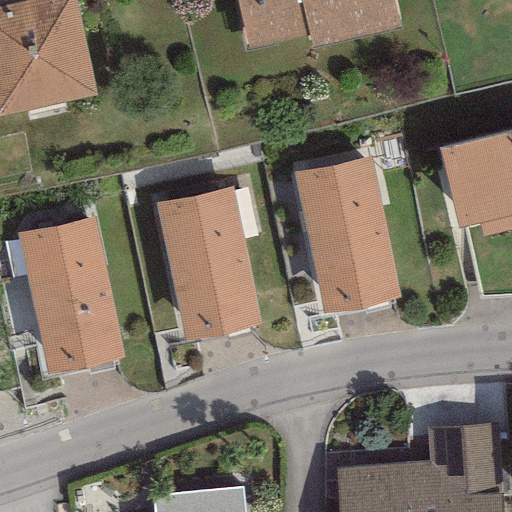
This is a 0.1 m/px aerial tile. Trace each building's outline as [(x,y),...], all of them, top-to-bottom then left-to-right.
[(0,0),(0,116),(96,95),(73,0),(0,0)] [(235,0),(246,49),(308,35),(311,48),(398,28),(391,0),(235,0)] [(511,129),(436,147),(456,231),(478,226),(481,239),(511,231),(511,129)] [(367,157),(293,172),(321,313),(395,298),(367,157)] [(229,187),(154,204),(185,343),(261,326),(229,187)] [(92,219),(15,235),(45,376),(122,360),(92,219)] [(333,469),(335,511),(499,511),(498,495),(493,495),(487,425),(424,429),(426,463),(333,469)] [(242,511),(240,487),(150,496),(151,511),(242,511)]
